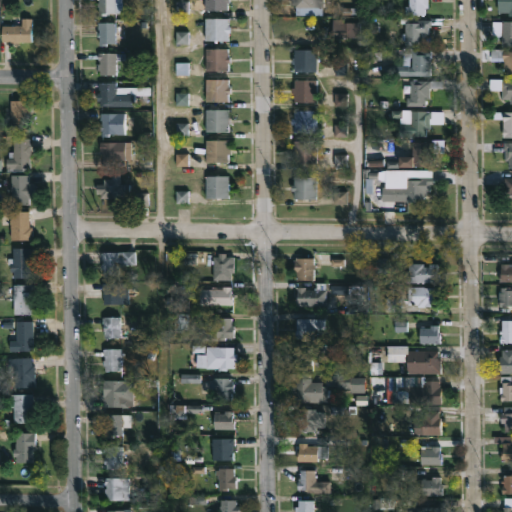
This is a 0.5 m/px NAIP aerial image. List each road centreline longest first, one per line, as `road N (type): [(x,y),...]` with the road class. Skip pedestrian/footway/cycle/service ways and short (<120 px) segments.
road 1 (residential): [(259,0),(270,511)]
road 2 (residential): [(66,0),(74,511)]
road 3 (residential): [(466,0),(473,511)]
road 4 (residential): [(511,231),(70,230)]
